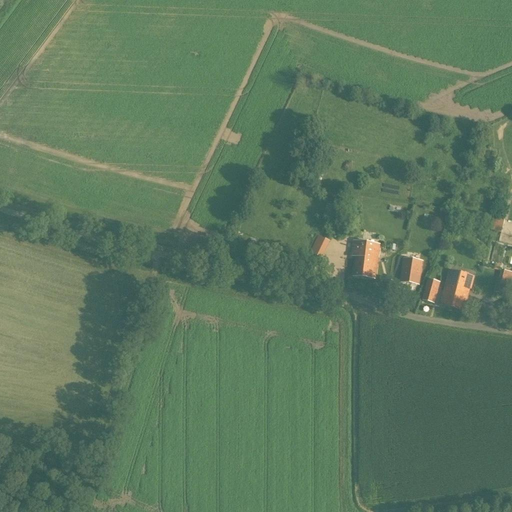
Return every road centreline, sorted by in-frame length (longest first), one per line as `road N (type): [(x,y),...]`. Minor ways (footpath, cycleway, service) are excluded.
road 1 (unclassified): [(511,330),(168,263),(0,210)]
road 2 (track): [(511,491),(357,503),(352,297)]
road 3 (track): [(81,511),(156,259)]
